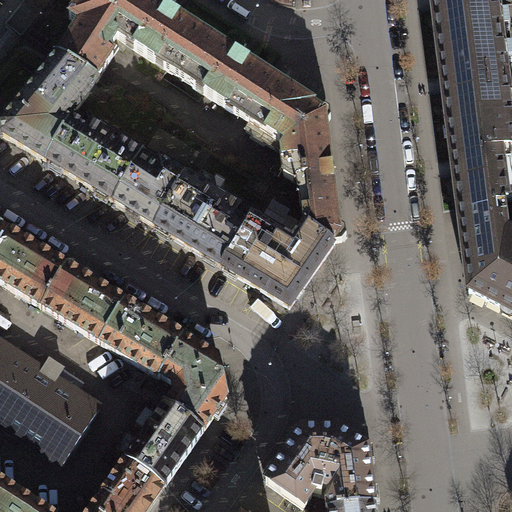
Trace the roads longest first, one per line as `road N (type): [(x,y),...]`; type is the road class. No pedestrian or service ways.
road 1 (residential): [(0,197),(258,349),(273,379),(275,416),(213,511)]
road 2 (residential): [(434,482),(371,19)]
road 3 (residential): [(371,19),(303,25),(243,0)]
